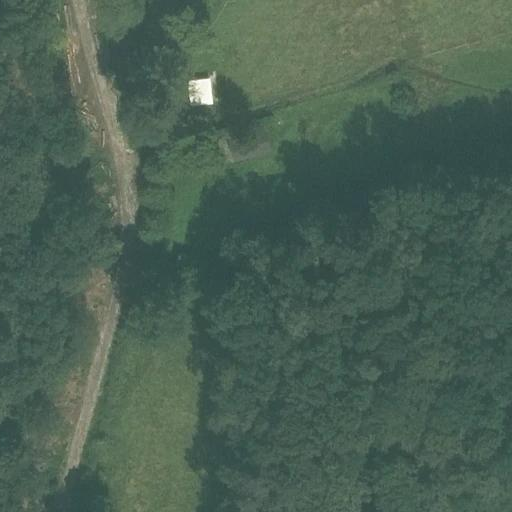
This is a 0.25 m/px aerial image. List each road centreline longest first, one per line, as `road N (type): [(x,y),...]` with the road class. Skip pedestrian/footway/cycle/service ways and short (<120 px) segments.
road 1 (track): [(79,511),(135,323),(134,133),(92,0)]
road 2 (residential): [(511,432),(403,511)]
